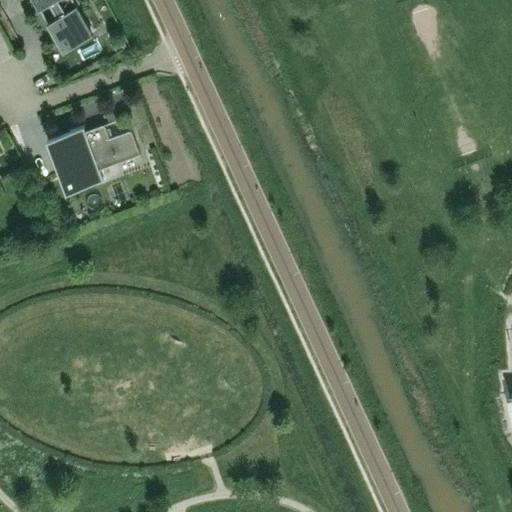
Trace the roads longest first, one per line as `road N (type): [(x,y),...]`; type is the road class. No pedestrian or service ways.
road 1 (residential): [(397,511),(188,50)]
road 2 (residential): [(188,50),(17,109),(0,87)]
